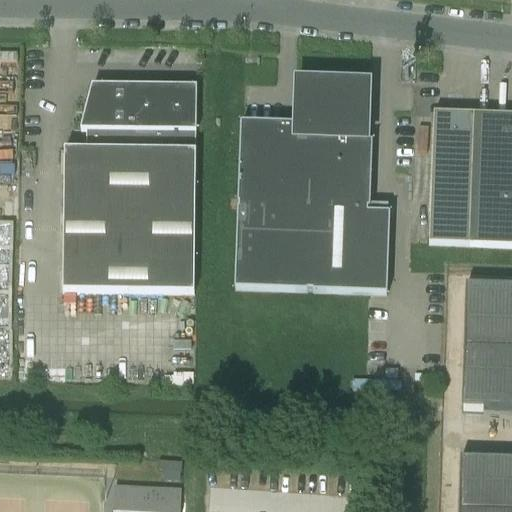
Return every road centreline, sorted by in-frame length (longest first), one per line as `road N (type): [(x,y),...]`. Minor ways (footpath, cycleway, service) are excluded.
road 1 (unknown): [(167,349),(66,336),(39,307),(52,9)]
road 2 (unknown): [(402,28),(398,344)]
road 3 (unclassified): [(511,40),(246,10)]
road 4 (unclassified): [(246,10),(0,8)]
road 5 (unknown): [(48,76),(187,76)]
